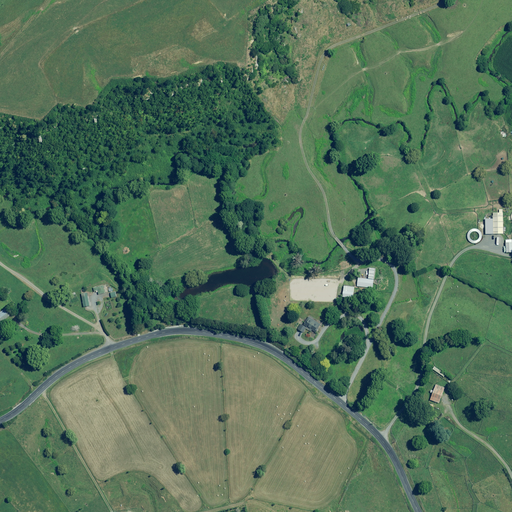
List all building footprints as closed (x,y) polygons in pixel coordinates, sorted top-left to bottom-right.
[(504,234),(503,209),(495,210),(495,219),(486,219),(486,234),(504,234)] [(470,242),(472,243),(473,243),(475,243),(477,243),(478,243),(479,242),(480,242),(481,241),(482,239),(482,238),(482,237),(482,236),(482,234),(482,233),(481,232),(480,231),(480,230),(478,229),(477,229),(476,229),(475,229),(473,229),(472,229),(471,230),(470,231),(469,231),(468,233),(468,234),(468,235),(468,236),(468,238),(468,239),(469,240),(469,241),(470,242)] [(374,280),(359,278),(358,286),(373,288),(374,280)] [(106,293),(104,285),(94,287),(95,292),(98,291),(99,295),(106,293)] [(355,287),(345,286),(343,297),(353,298),(354,296),(356,296),(356,293),(354,293),(355,287)] [(90,306),(88,293),(82,294),(84,307),(90,306)] [(0,313),(0,312),(0,323),(11,316),(6,309),(0,313)] [(316,332),(321,325),(309,317),(304,325),(302,324),(298,329),(304,333),(306,329),(312,332),(313,330),(316,332)] [(445,388),(436,384),(430,400),(439,403),(445,388)]
